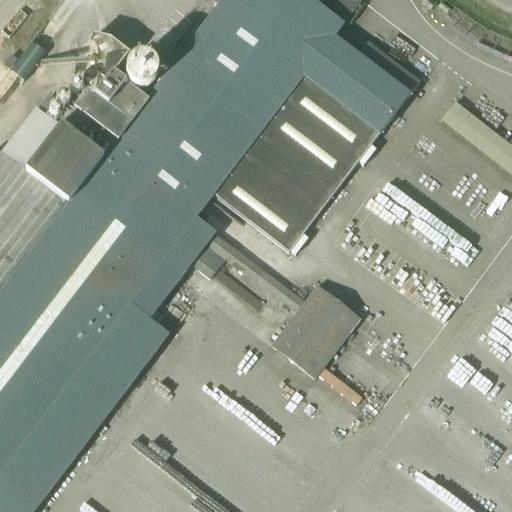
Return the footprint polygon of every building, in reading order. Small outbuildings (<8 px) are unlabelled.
[(0,146),(0,511),(31,511),(165,338),(147,325),(205,248),(213,237),(195,224),(214,199),(288,256),(419,85),(367,45),(357,58),(333,40),(360,4),(355,0),(224,0),(146,103),(109,75),(94,94),(86,89),(56,128),(29,108),(0,146)] [(511,152),(449,102),(435,121),(511,181),(511,179),(511,152)] [(205,248),(296,317),(271,350),(315,384),(361,323),(317,289),(304,306),(213,237),(205,248)] [(284,507),(315,465),(187,370),(156,411),(284,507)] [(384,458),(464,511),(506,511),(507,511),(398,437),(384,458)]
